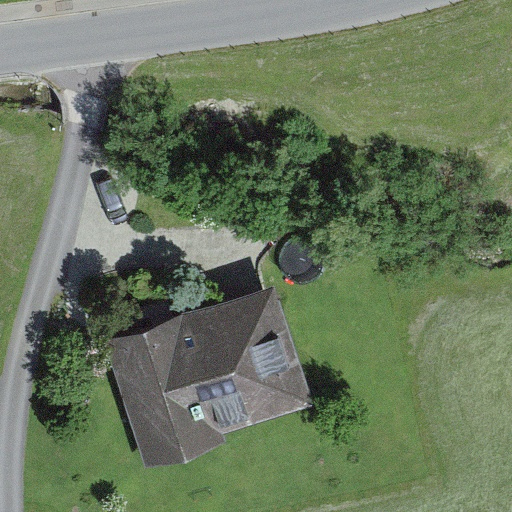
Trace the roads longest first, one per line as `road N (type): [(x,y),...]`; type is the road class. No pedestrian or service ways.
road 1 (track): [(85,38),(87,128),(26,345),(9,511)]
road 2 (unclassified): [(351,0),(0,50)]
